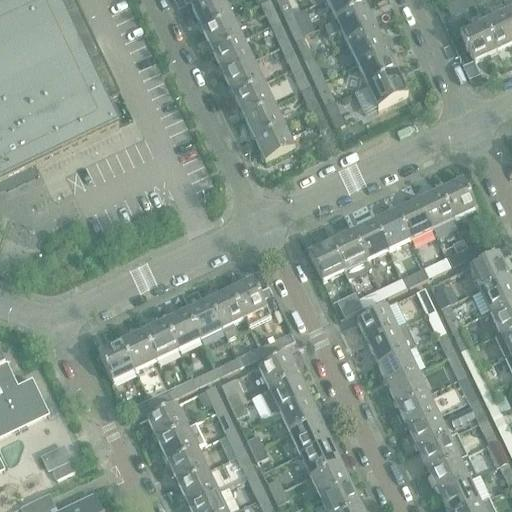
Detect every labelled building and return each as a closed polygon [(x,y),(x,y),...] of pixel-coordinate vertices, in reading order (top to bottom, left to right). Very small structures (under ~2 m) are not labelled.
[(0,186),(1,186),(5,194),(37,179),(34,171),(40,168),(90,145),(118,132),(104,103),(118,96),(100,59),(88,34),(72,0),(26,0),(0,12),(0,186)] [(217,0),(191,13),(202,36),(232,22),(221,0),(217,0)] [(256,0),(260,8),(269,4),(266,0),(256,0)] [(276,0),(274,1),(284,23),(293,19),(284,0),(276,0)] [(332,0),(325,4),(336,25),(365,11),(359,0),(332,0)] [(511,2),(511,4),(501,10),(500,10),(511,34),(511,1),(511,2)] [(279,26),(269,4),(260,8),(270,30),(279,26)] [(492,20),(482,25),(481,26),(495,56),(511,47),(511,34),(500,10),(501,10),(500,7),(489,13),(492,20)] [(336,25),(346,47),(375,33),(365,11),(336,25)] [(284,23),(295,45),(303,41),(293,19),(284,23)] [(473,67),(495,56),(481,26),(482,25),(479,19),(471,23),(474,29),(459,37),(473,67)] [(202,36),(212,58),(242,44),(232,22),(202,36)] [(289,48),(279,26),(270,30),(280,52),(289,48)] [(346,47),(356,68),(386,54),(375,33),(346,47)] [(295,45),(304,67),(313,63),(303,41),(295,45)] [(212,58),(223,80),(253,66),(242,44),(212,58)] [(299,70),(289,48),(280,52),(290,74),(299,70)] [(356,68),(367,90),(396,76),(386,54),(356,68)] [(304,67),(315,89),(323,84),(313,63),(304,67)] [(223,80),(233,101),(263,87),(253,66),(223,80)] [(309,91),(299,70),(290,74),(300,96),(309,91)] [(407,100),(396,76),(367,90),(378,114),(407,100)] [(315,89),(325,110),(333,106),(323,84),(315,89)] [(233,101),(244,123),(273,109),(263,87),(233,101)] [(319,113),(309,91),(300,96),(310,118),(319,113)] [(344,130),(333,106),(325,110),(325,111),(335,134),(344,130)] [(244,123),(254,144),(283,130),(273,109),(244,123)] [(327,132),(319,113),(310,118),(318,136),(327,132)] [(294,153),(283,130),(254,144),(265,167),(294,153)] [(92,159),(98,175),(150,154),(144,139),(92,159)] [(462,184),(440,194),(454,224),(476,213),(462,184)] [(440,194),(418,205),(432,234),(454,224),(440,194)] [(418,205),(397,215),(411,245),(432,234),(418,205)] [(397,215),(374,226),(388,256),(411,245),(397,215)] [(374,226),(353,236),(367,266),(388,256),(374,226)] [(371,273),(367,266),(353,236),(331,246),(345,276),(349,284),(371,273)] [(489,242),(468,252),(473,261),(493,252),(489,242)] [(322,287),(345,276),(331,246),(308,257),(322,287)] [(468,252),(446,263),(451,272),(473,261),(468,252)] [(469,273),(479,295),(508,281),(498,259),(469,273)] [(425,273),(429,282),(451,272),(446,263),(425,273)] [(406,293),(429,282),(425,273),(402,284),(406,293)] [(479,295),(490,317),(511,306),(511,289),(508,281),(479,295)] [(253,283),(231,294),(245,324),(244,325),(248,333),(271,321),(253,283)] [(385,303),(406,293),(402,284),(381,294),(385,303)] [(429,291),(440,313),(449,309),(438,287),(429,291)] [(233,330),(244,325),(245,324),(231,294),(210,304),(224,334),(222,335),(226,345),(237,339),(233,330)] [(381,294),(359,304),(363,314),(385,303),(381,294)] [(414,298),(425,321),(435,316),(424,294),(414,298)] [(201,345),(222,335),(224,334),(210,304),(187,315),(201,345)] [(344,323),(363,314),(359,304),(339,314),(344,323)] [(511,306),(490,317),(500,337),(500,338),(511,332),(511,306)] [(368,348),(405,330),(407,329),(397,307),(357,326),(368,348)] [(440,313),(451,335),(459,331),(449,309),(440,313)] [(187,315),(165,325),(179,355),(201,345),(187,315)] [(445,338),(435,316),(425,321),(435,343),(445,338)] [(165,325),(143,336),(157,366),(179,355),(165,325)] [(378,370),(407,356),(416,352),(405,330),(368,348),(378,370)] [(461,357),(470,352),(459,331),(451,335),(461,357)] [(510,359),(511,360),(511,359),(511,332),(500,338),(500,337),(493,341),(503,362),(510,359)] [(143,336),(121,346),(135,376),(157,366),(143,336)] [(445,364),(455,359),(445,338),(435,343),(445,364)] [(280,342),(258,352),(263,361),(285,351),(280,342)] [(113,387),(135,376),(121,346),(99,357),(113,387)] [(258,352),(237,363),(241,372),(263,361),(258,352)] [(461,357),(472,378),(480,374),(470,352),(461,357)] [(378,370),(388,391),(417,377),(407,356),(378,370)] [(0,476),(0,477),(4,475),(0,468),(0,440),(45,419),(46,421),(49,420),(32,384),(18,391),(7,367),(4,368),(0,358),(0,476)] [(259,373),(269,395),(299,381),(288,359),(259,373)] [(455,359),(445,364),(456,386),(466,381),(455,359)] [(219,383),(241,372),(237,363),(215,374),(219,383)] [(197,393),(219,383),(215,374),(193,384),(197,393)] [(472,378),(482,400),(490,396),(480,374),(472,378)] [(388,391),(399,413),(428,399),(417,377),(388,391)] [(270,422),(280,417),(309,403),(299,381),(269,395),(259,400),(270,422)] [(456,386),(466,407),(476,403),(466,381),(456,386)] [(197,393),(193,384),(171,395),(175,404),(197,393)] [(210,408),(215,418),(224,413),(214,392),(197,400),(203,412),(210,408)] [(157,412),(175,404),(171,395),(153,404),(157,412)] [(482,400),(492,421),(501,417),(490,396),(482,400)] [(227,403),(232,413),(242,408),(237,398),(227,403)] [(399,413),(409,434),(438,421),(428,399),(399,413)] [(280,417),(290,439),(320,425),(309,403),(280,417)] [(466,407),(477,429),(486,424),(476,403),(466,407)] [(135,423),(157,412),(153,404),(131,414),(135,423)] [(247,419),(242,408),(232,413),(237,424),(247,419)] [(147,423),(158,445),(187,431),(177,409),(147,423)] [(235,436),(224,413),(215,418),(225,440),(235,436)] [(492,421),(502,443),(511,439),(501,417),(492,421)] [(448,442),(438,421),(409,434),(419,456),(456,439),(448,442)] [(497,446),(486,424),(477,429),(487,450),(497,446)] [(290,439),(300,460),(330,446),(320,425),(290,439)] [(197,427),(187,431),(158,445),(168,467),(198,453),(207,449),(197,427)] [(246,458),(235,436),(225,440),(236,462),(236,463),(246,458)] [(419,456),(430,477),(466,460),(456,439),(419,456)] [(502,443),(511,463),(511,440),(511,439),(502,443)] [(225,440),(218,444),(228,465),(236,462),(225,440)] [(248,445),(253,456),(263,451),(258,440),(248,445)] [(300,460),(311,482),(340,468),(330,446),(300,460)] [(507,468),(497,446),(487,450),(497,472),(507,468)] [(268,461),(263,451),(253,456),(258,466),(268,461)] [(168,467),(179,490),(208,476),(198,453),(168,467)] [(45,470),(54,465),(50,457),(41,461),(45,470)] [(256,479),(246,458),(236,463),(246,483),(256,479)] [(476,482),(466,460),(430,477),(440,499),(469,486),(469,485),(476,482)] [(70,465),(51,474),(56,484),(75,475),(70,465)] [(311,482),(321,504),(351,490),(340,468),(311,482)] [(497,472),(508,494),(511,491),(511,477),(507,468),(497,472)] [(179,490),(188,511),(218,497),(208,476),(179,490)] [(266,501),(256,479),(246,483),(257,506),(266,501)] [(268,488),(273,499),(283,494),(278,483),(268,488)] [(440,499),(446,511),(469,511),(480,507),(469,486),(440,499)] [(321,504),(325,511),(358,511),(361,511),(351,490),(321,504)] [(288,504),(283,494),(273,499),(278,509),(288,504)] [(188,511),(225,511),(218,497),(188,511)] [(53,511),(48,500),(22,511),(53,511)] [(97,511),(91,500),(65,511),(97,511)] [(271,511),(266,501),(257,506),(260,511),(271,511)] [(491,511),(488,503),(480,507),(469,511),(491,511)]
